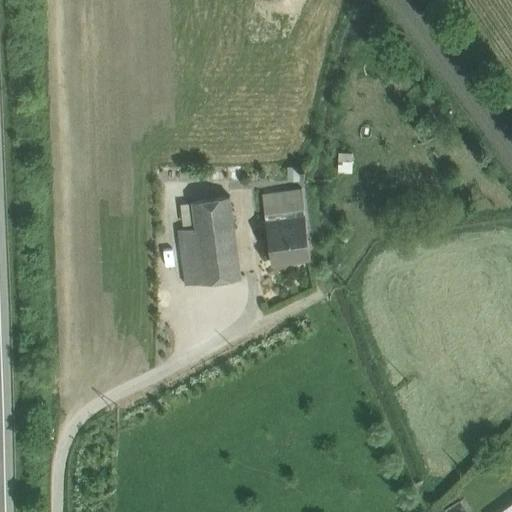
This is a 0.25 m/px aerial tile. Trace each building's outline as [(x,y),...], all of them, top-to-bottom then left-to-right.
[(301,188),(262,194),(265,214),(304,208),(301,188)] [(229,195),(192,201),(195,227),(203,282),(240,276),(229,195)] [(304,208),(265,214),(272,263),(273,263),(273,261),(292,258),(292,260),(294,260),(293,256),(309,254),(309,257),(310,257),(304,208)] [(195,227),(177,230),(185,285),(203,282),(195,227)] [(511,511),(511,502),(498,511),(511,511)]
